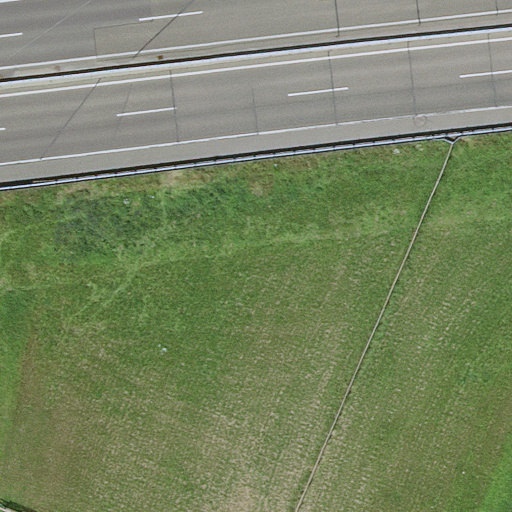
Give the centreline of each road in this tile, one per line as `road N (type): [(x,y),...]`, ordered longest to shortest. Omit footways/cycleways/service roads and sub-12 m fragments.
road 1 (motorway): [(0,129),(511,72)]
road 2 (motorway): [(288,0),(0,34)]
